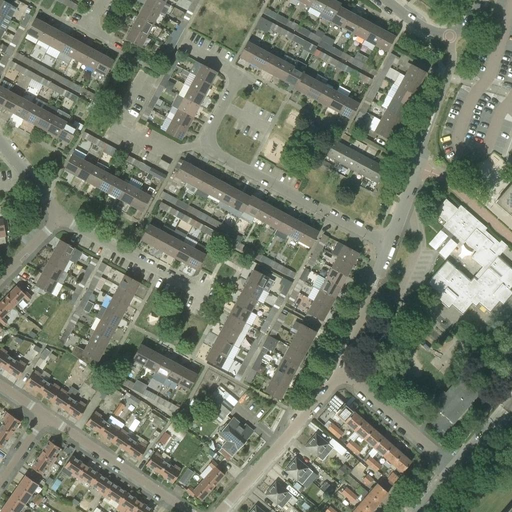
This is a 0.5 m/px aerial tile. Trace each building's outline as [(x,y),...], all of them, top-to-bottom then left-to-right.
[(0,0),(0,14),(5,17),(11,6),(0,0)] [(78,6),(67,0),(65,0),(63,5),(66,6),(68,7),(75,11),(78,6)] [(166,2),(161,0),(146,0),(144,5),(160,14),(166,2)] [(312,0),(309,7),(320,13),(327,0),(312,0)] [(332,0),(327,0),(320,13),(332,19),(340,4),(332,0)] [(196,5),(191,2),(185,14),(190,17),(196,5)] [(339,7),(340,4),(332,19),(331,22),(341,28),(350,12),(339,7)] [(160,14),(144,5),(138,16),(154,25),(160,14)] [(262,14),(273,20),(276,14),(265,8),(262,14)] [(350,12),(341,28),(353,34),(361,19),(350,12)] [(31,16),(28,15),(26,13),(20,25),(25,28),(31,16)] [(190,17),(185,14),(179,25),(184,28),(190,17)] [(273,20),(284,26),(287,20),(276,14),(273,20)] [(154,25),(138,16),(132,28),(148,36),(154,25)] [(260,17),(257,22),(269,29),(272,24),(260,17)] [(26,34),(38,40),(46,24),(35,18),(26,34)] [(361,19),(353,34),(363,40),(372,24),(361,19)] [(284,26),(295,31),(298,26),(287,20),(284,26)] [(46,24),(38,40),(49,46),(57,30),(46,24)] [(281,35),(283,30),(272,24),(269,29),(281,35)] [(372,24),(363,40),(374,46),(383,30),(372,24)] [(19,39),(25,28),(20,25),(14,36),(19,39)] [(184,28),(179,25),(176,31),(173,30),(171,35),(173,36),(178,39),(184,28)] [(295,31),(306,37),(309,32),(298,26),(295,31)] [(141,49),(148,36),(132,28),(125,40),(141,49)] [(57,30),(49,46),(60,52),(68,36),(57,30)] [(292,41),(294,36),(283,30),(281,35),(292,41)] [(395,37),(383,30),(374,46),(386,52),(395,37)] [(320,38),(309,32),(306,37),(318,44),(319,40),(320,38)] [(13,50),(19,39),(14,36),(8,47),(13,50)] [(68,36),(60,52),(71,58),(80,42),(68,36)] [(303,47),(306,42),(294,36),(292,41),(303,47)] [(178,40),(173,37),(167,48),(172,51),(178,40)] [(318,44),(317,46),(328,52),(331,47),(319,40),(318,44)] [(80,42),(71,58),(83,64),(91,49),(80,42)] [(239,57),(250,63),(258,48),(247,42),(239,57)] [(315,50),(316,47),(306,42),(303,47),(314,53),(315,50)] [(7,61),(13,50),(8,47),(2,58),(7,61)] [(328,52),(339,58),(342,53),(331,47),(328,52)] [(166,61),(172,51),(167,48),(161,58),(166,61)] [(261,69),(269,54),(258,48),(250,63),(261,69)] [(91,49),(83,64),(94,70),(102,55),(91,49)] [(324,61),(327,56),(315,50),(314,53),(312,55),(324,61)] [(177,51),(171,62),(176,65),(182,54),(177,51)] [(13,58),(25,64),(28,59),(16,53),(13,58)] [(339,58),(351,64),(353,59),(342,53),(339,58)] [(272,75),(280,60),(269,54),(261,69),(272,75)] [(390,54),(384,65),(389,68),(395,56),(390,54)] [(114,61),(102,55),(94,70),(91,76),(95,78),(98,73),(105,76),(114,61)] [(327,56),(324,61),(335,67),(338,62),(327,56)] [(28,59),(25,64),(37,71),(40,65),(39,65),(40,62),(33,58),(32,61),(28,59)] [(295,59),(292,66),(283,81),(294,87),(303,72),(306,65),(295,59)] [(351,64),(362,70),(365,65),(353,59),(351,64)] [(280,60),(272,75),(283,81),(292,66),(280,60)] [(9,67),(21,73),(24,68),(12,61),(9,67)] [(218,73),(202,65),(195,61),(189,73),(196,76),(211,85),(218,73)] [(170,76),(176,65),(171,62),(165,74),(170,76)] [(338,62),(335,67),(347,73),(349,68),(338,62)] [(49,77),(52,72),(40,65),(37,71),(49,77)] [(376,71),(365,65),(362,70),(373,76),(376,71)] [(383,79),(389,68),(384,65),(378,76),(383,79)] [(411,65),(404,77),(420,85),(426,73),(411,65)] [(33,80),(36,74),(24,68),(21,73),(18,78),(24,81),(27,76),(33,80)] [(349,68),(347,73),(358,79),(360,74),(349,68)] [(61,84),(64,78),(52,72),(49,77),(61,84)] [(294,89),(305,95),(313,79),(302,74),(303,72),(294,87),(295,88),(294,89)] [(36,74),(33,80),(45,86),(48,81),(36,74)] [(164,88),(170,76),(165,74),(161,80),(159,85),(164,88)] [(371,80),(360,74),(358,79),(369,85),(371,80)] [(211,85),(196,76),(193,81),(189,88),(205,96),(211,85)] [(377,90),(383,79),(378,76),(372,87),(377,90)] [(420,85),(404,77),(399,87),(414,96),(420,85)] [(73,90),(76,85),(64,78),(61,84),(73,90)] [(313,79),(305,95),(316,101),(324,85),(313,79)] [(0,83),(0,106),(1,108),(10,92),(13,86),(2,80),(0,83)] [(48,81),(45,86),(57,93),(60,87),(48,81)] [(85,96),(88,91),(76,85),(73,90),(85,96)] [(158,99),(164,88),(159,85),(153,96),(158,99)] [(184,98),(199,107),(205,96),(189,88),(184,85),(179,96),(184,98)] [(324,85),(316,101),(327,107),(335,91),(324,85)] [(338,113),(346,97),(349,92),(338,86),(335,91),(327,107),(338,113)] [(60,87),(57,93),(69,99),(72,94),(60,87)] [(371,101),(377,90),(372,87),(366,98),(371,101)] [(414,96),(399,87),(393,98),(408,107),(414,96)] [(100,98),(88,91),(85,96),(97,103),(100,98)] [(13,114),(21,98),(10,92),(1,108),(13,114)] [(69,99),(77,103),(79,98),(72,94),(69,99)] [(152,110),(158,99),(153,96),(147,107),(152,110)] [(359,104),(346,97),(338,113),(351,120),(359,104)] [(21,98),(13,114),(24,120),(32,104),(21,98)] [(36,98),(32,104),(24,120),(35,126),(43,110),(47,104),(36,98)] [(199,107),(184,98),(178,110),(193,118),(199,107)] [(365,112),(371,101),(366,98),(360,110),(365,112)] [(408,107),(393,98),(387,109),(402,118),(408,107)] [(91,104),(87,102),(85,108),(93,112),(97,103),(93,101),(91,104)] [(146,121),(152,110),(147,107),(140,118),(146,121)] [(402,118),(387,109),(380,121),(396,129),(402,118)] [(43,110),(35,126),(46,132),(54,116),(43,110)] [(193,118),(178,110),(172,121),(187,129),(193,118)] [(359,124),(365,112),(360,110),(354,121),(359,124)] [(54,116),(46,132),(57,138),(66,122),(54,116)] [(181,141),(187,129),(172,121),(166,133),(181,141)] [(390,141),(396,129),(380,121),(374,132),(390,141)] [(74,122),(72,126),(66,122),(57,138),(69,144),(77,129),(80,131),(82,127),(74,122)] [(81,137),(93,143),(95,138),(84,132),(81,137)] [(95,138),(93,143),(104,149),(107,144),(101,141),(95,138)] [(327,156),(339,163),(348,147),(335,141),(327,156)] [(115,156),(118,150),(107,144),(104,149),(101,155),(111,160),(114,155),(115,156)] [(339,163),(352,170),(360,154),(348,147),(339,163)] [(127,162),(129,156),(118,150),(115,156),(127,162)] [(352,170),(364,177),(373,161),(360,154),(352,170)] [(64,170),(75,176),(83,161),(72,155),(64,170)] [(138,168),(141,163),(129,156),(127,162),(138,168)] [(169,164),(160,160),(157,166),(166,171),(169,164)] [(83,161),(75,176),(86,182),(94,167),(83,161)] [(373,161),(364,177),(377,184),(386,168),(385,168),(373,161)] [(175,177),(185,183),(193,167),(183,162),(175,177)] [(149,174),(152,169),(141,163),(138,168),(149,174)] [(94,167),(86,182),(97,189),(106,174),(107,171),(103,169),(101,171),(94,167)] [(193,167),(185,183),(196,189),(204,173),(193,167)] [(152,169),(149,174),(146,179),(151,182),(154,177),(163,181),(166,176),(152,169)] [(204,173),(196,189),(207,195),(216,179),(204,173)] [(106,174),(97,189),(109,195),(117,180),(106,174)] [(218,200),(227,185),(216,179),(207,195),(218,200)] [(117,180),(109,195),(120,201),(128,186),(117,180)] [(511,182),(495,203),(511,217),(511,182)] [(230,206),(238,191),(227,185),(218,200),(230,206)] [(128,186),(120,201),(131,207),(139,192),(128,186)] [(149,190),(146,195),(139,192),(131,207),(142,213),(151,198),(150,198),(153,192),(149,190)] [(241,213),(250,197),(238,191),(230,206),(241,213)] [(162,199),(174,205),(176,200),(165,194),(162,199)] [(243,211),(253,217),(262,202),(251,196),(250,198),(250,197),(241,213),(242,213),(243,211)] [(470,281),(447,260),(446,261),(430,279),(426,283),(433,289),(439,294),(437,296),(436,298),(441,303),(448,309),(451,306),(462,315),(465,312),(472,304),(475,307),(478,304),(489,313),(499,302),(503,306),(511,294),(511,292),(509,290),(510,289),(511,286),(511,270),(498,258),(507,247),(501,241),(499,244),(484,231),(486,228),(460,206),(457,209),(445,199),(434,212),(446,222),(444,224),(445,225),(455,233),(460,238),(458,240),(463,244),(465,242),(476,252),(471,257),(483,267),(474,278),(473,278),(470,281)] [(176,200),(174,205),(185,211),(187,206),(176,200)] [(158,207),(169,214),(172,208),(161,202),(158,207)] [(262,202),(253,217),(265,223),(273,208),(262,202)] [(187,206),(185,211),(196,217),(198,211),(187,206)] [(183,214),(172,208),(169,214),(180,220),(183,214)] [(276,229),(284,214),(273,208),(265,223),(276,229)] [(198,211),(196,217),(207,223),(210,217),(198,211)] [(194,220),(183,214),(180,220),(192,226),(194,220)] [(284,214),(276,229),(287,235),(295,220),(284,214)] [(210,217),(207,223),(218,229),(221,223),(210,217)] [(205,226),(194,220),(192,226),(203,232),(205,226)] [(295,220),(287,235),(298,241),(306,226),(295,220)] [(221,223),(218,229),(228,234),(230,232),(232,229),(221,223)] [(141,240),(152,246),(160,231),(149,225),(141,240)] [(455,233),(445,225),(443,228),(439,231),(440,232),(439,233),(437,235),(429,245),(435,250),(445,259),(457,245),(450,239),(455,233)] [(163,226),(160,231),(152,246),(163,253),(175,232),(163,226)] [(217,233),(205,226),(203,232),(214,238),(217,233)] [(318,232),(306,226),(298,241),(310,247),(318,232)] [(175,232),(163,253),(175,259),(183,243),(186,238),(175,232)] [(242,238),(230,232),(228,234),(224,242),(236,248),(238,243),(239,244),(242,238)] [(323,234),(317,246),(322,248),(328,237),(323,234)] [(60,241),(54,252),(69,260),(75,249),(60,241)] [(183,243),(175,259),(185,264),(193,249),(183,243)] [(193,249),(185,264),(197,271),(209,249),(197,243),(193,249)] [(250,249),(239,244),(238,243),(236,248),(247,254),(250,249)] [(343,245),(337,257),(352,265),(359,254),(343,245)] [(316,260),(322,248),(317,246),(311,257),(316,260)] [(258,260),(261,255),(250,249),(247,254),(258,260)] [(48,264),(63,272),(69,260),(54,252),(48,264)] [(270,266),(272,261),(261,255),(258,260),(270,266)] [(310,271),(316,260),(311,257),(305,268),(310,271)] [(352,265),(337,257),(331,268),(347,276),(352,265)] [(92,258),(86,270),(91,272),(97,261),(92,258)] [(281,272),(284,268),(272,261),(270,266),(281,272)] [(101,262),(95,274),(101,277),(107,266),(101,262)] [(42,275),(57,283),(63,272),(48,264),(42,275)] [(295,274),(284,268),(281,272),(293,279),(295,274)] [(304,282),(310,271),(305,268),(299,279),(304,282)] [(347,276),(331,268),(325,279),(340,287),(347,276)] [(80,281),(85,284),(91,272),(86,270),(85,271),(81,269),(76,278),(80,280),(80,281)] [(254,270),(247,281),(263,290),(269,278),(254,270)] [(89,285),(95,288),(101,277),(95,274),(89,285)] [(51,294),(57,283),(42,275),(35,286),(51,294)] [(125,275),(118,287),(134,295),(140,284),(125,275)] [(285,288),(279,298),(285,301),(291,290),(289,289),(292,283),(282,278),(279,284),(285,288)] [(298,293),(304,282),(299,279),(293,290),(298,293)] [(340,287),(325,279),(319,290),(335,299),(340,287)] [(74,292),(79,295),(85,284),(80,281),(74,292)] [(242,292),(257,301),(263,290),(247,281),(242,292)] [(83,296),(89,300),(95,288),(89,285),(83,296)] [(113,298),(128,306),(134,295),(118,287),(113,298)] [(18,288),(5,300),(14,308),(17,312),(31,298),(25,292),(24,294),(18,288)] [(292,305),(298,293),(293,290),(287,302),(292,305)] [(335,299),(319,290),(313,302),(329,310),(335,299)] [(73,306),(79,295),(74,292),(68,303),(73,306)] [(236,304),(251,312),(257,301),(242,292),(236,304)] [(77,308),(83,311),(89,300),(83,296),(77,308)] [(107,309),(122,317),(128,306),(113,298),(107,309)] [(273,309),(279,312),(285,301),(279,298),(273,309)] [(3,319),(14,308),(5,300),(0,304),(0,322),(4,327),(7,323),(3,319)] [(323,321),(329,310),(313,302),(307,313),(323,321)] [(427,308),(421,302),(418,306),(424,312),(427,308)] [(236,304),(230,315),(245,323),(251,312),(236,304)] [(71,319),(77,322),(83,311),(77,308),(71,319)] [(101,320),(116,328),(122,317),(107,309),(101,320)] [(267,321),(273,323),(279,312),(273,309),(267,321)] [(274,326),(279,328),(286,316),(281,313),(274,326)] [(245,323),(230,315),(224,326),(239,334),(245,323)] [(65,330),(71,333),(77,322),(71,319),(65,330)] [(95,331),(110,339),(116,328),(101,320),(95,331)] [(261,332),(267,335),(273,323),(267,321),(261,332)] [(301,324),(295,335),(311,344),(317,333),(301,324)] [(239,334),(224,326),(218,337),(233,345),(239,334)] [(279,328),(274,326),(268,336),(274,338),(279,328)] [(71,333),(65,330),(59,342),(65,345),(68,338),(71,333)] [(89,342),(104,351),(110,339),(95,331),(89,342)] [(255,343),(261,346),(267,335),(261,332),(255,343)] [(311,344),(295,335),(289,347),(304,355),(311,344)] [(266,340),(263,347),(268,349),(270,351),(274,344),(276,340),(274,339),(274,338),(268,336),(266,340)] [(212,348),(227,357),(233,345),(218,337),(212,348)] [(92,359),(98,362),(104,351),(89,342),(84,351),(76,346),(72,354),(89,366),(92,359)] [(249,354),(254,357),(261,346),(255,343),(252,349),(244,345),(242,350),(249,354)] [(133,360),(144,366),(152,350),(141,344),(133,360)] [(265,354),(268,349),(263,347),(256,358),(262,361),(267,364),(271,357),(265,354)] [(304,355),(289,347),(283,358),(298,366),(304,355)] [(0,348),(0,366),(4,370),(11,359),(6,355),(7,353),(0,348)] [(50,352),(45,348),(39,357),(44,361),(50,352)] [(221,368),(227,357),(212,348),(206,359),(221,368)] [(152,350),(144,366),(155,372),(163,356),(152,350)] [(243,365),(248,368),(254,357),(249,354),(243,365)] [(163,356),(155,372),(166,378),(175,362),(163,356)] [(262,361),(256,358),(250,369),(256,372),(262,361)] [(298,366),(283,358),(277,369),(293,377),(298,366)] [(19,364),(11,359),(4,370),(18,379),(27,367),(20,362),(19,364)] [(175,362),(166,378),(177,384),(186,368),(175,362)] [(242,379),(248,368),(243,365),(237,377),(242,379)] [(197,374),(186,368),(177,384),(189,390),(197,374)] [(250,383),(256,372),(250,369),(244,380),(250,383)] [(293,377),(277,369),(271,380),(287,388),(293,377)] [(38,392),(46,381),(40,377),(41,376),(34,371),(25,383),(38,392)] [(482,389),(463,373),(456,381),(445,393),(443,391),(432,403),(443,412),(441,414),(453,424),(482,389)] [(120,383),(132,389),(134,384),(123,378),(120,383)] [(281,400),(287,388),(271,380),(265,392),(281,400)] [(53,386),(46,381),(38,392),(51,401),(60,388),(54,384),(53,386)] [(143,395),(146,390),(134,384),(132,389),(143,395)] [(72,399),(78,391),(72,386),(67,393),(60,388),(51,401),(65,410),(72,399)] [(221,388),(219,386),(202,407),(221,423),(234,407),(216,393),(221,388)] [(157,396),(146,390),(143,395),(154,401),(157,396)] [(140,401),(129,393),(127,396),(129,398),(134,401),(131,404),(130,406),(135,409),(137,405),(140,401)] [(157,396),(154,401),(166,407),(168,402),(157,396)] [(72,399),(65,410),(78,419),(87,406),(80,402),(79,404),(72,399)] [(180,408),(168,402),(166,407),(177,413),(180,408)] [(113,414),(117,417),(124,406),(120,403),(113,414)] [(335,415),(344,423),(354,412),(344,404),(335,415)] [(86,425),(99,434),(106,423),(100,419),(102,417),(95,412),(86,425)] [(354,431),(363,421),(354,412),(344,423),(354,431)] [(5,422),(1,428),(11,435),(20,422),(7,414),(3,421),(5,422)] [(222,447),(232,456),(253,431),(246,425),(244,427),(233,418),(219,435),(226,441),(222,447)] [(363,440),(373,429),(363,421),(354,431),(363,440)] [(106,423),(99,434),(112,443),(121,430),(115,426),(113,428),(106,423)] [(172,423),(167,430),(177,437),(175,440),(179,443),(186,433),(172,423)] [(331,423),(326,429),(333,435),(335,432),(334,431),(337,428),(331,423)] [(0,447),(2,449),(11,435),(1,428),(0,429),(0,447)] [(335,432),(333,435),(338,439),(343,433),(337,428),(334,431),(335,432)] [(373,448),(382,437),(373,429),(363,440),(373,448)] [(121,430),(112,443),(125,452),(132,441),(136,435),(129,431),(127,434),(121,430)] [(169,436),(165,433),(159,441),(164,444),(169,436)] [(332,439),(328,444),(315,434),(310,440),(327,454),(332,448),(342,456),(346,451),(332,439)] [(382,456),(392,445),(382,437),(373,448),(382,456)] [(350,440),(345,446),(352,451),(354,448),(353,448),(356,445),(350,440)] [(49,441),(40,455),(53,463),(56,459),(54,457),(60,448),(49,441)] [(140,445),(132,441),(125,452),(139,461),(148,448),(141,443),(140,445)] [(324,459),(327,455),(310,441),(305,447),(317,457),(319,455),(324,459)] [(362,450),(356,445),(353,448),(354,448),(352,451),(357,455),(362,450)] [(392,465),(401,454),(392,445),(382,456),(392,465)] [(146,466),(159,474),(166,464),(160,460),(162,458),(155,453),(146,466)] [(411,463),(401,454),(392,465),(402,473),(411,463)] [(31,468),(42,475),(47,467),(50,469),(53,463),(40,455),(31,468)] [(369,456),(364,462),(371,468),(373,465),(372,464),(375,461),(369,456)] [(72,475),(77,478),(85,466),(72,457),(65,467),(73,473),(72,475)] [(295,458),(290,464),(307,479),(310,475),(310,474),(312,472),(295,458)] [(173,484),(182,471),(174,466),(176,463),(170,459),(166,464),(159,474),(173,484)] [(214,469),(204,480),(213,488),(224,475),(218,469),(219,467),(212,461),(209,465),(214,469)] [(373,465),(371,468),(376,472),(381,466),(375,461),(372,464),(373,465)] [(344,463),(342,466),(349,473),(351,470),(344,463)] [(303,483),(307,479),(290,464),(285,471),(301,485),(303,483)] [(91,485),(98,474),(85,466),(77,478),(82,482),(83,480),(91,485)] [(179,479),(185,484),(194,472),(188,467),(179,479)] [(337,471),(342,475),(346,471),(341,467),(337,471)] [(398,478),(392,473),(387,478),(393,483),(398,478)] [(111,483),(98,474),(91,485),(99,490),(98,492),(103,495),(111,483)] [(367,485),(372,480),(367,475),(362,480),(367,485)] [(26,476),(19,486),(31,495),(38,485),(26,476)] [(201,501),(213,488),(204,480),(194,491),(190,487),(186,491),(193,497),(194,495),(201,501)] [(296,481),(292,485),(300,492),(303,487),(296,481)] [(273,485),(270,488),(278,495),(287,503),(291,506),(297,500),(292,496),(290,494),(282,487),(275,482),(273,485)] [(325,482),(320,489),(324,493),(330,486),(325,482)] [(111,498),(119,504),(127,493),(113,484),(105,497),(110,500),(111,498)] [(377,484),(369,493),(379,503),(388,493),(377,484)] [(12,496),(24,504),(31,495),(19,486),(12,496)] [(349,495),(351,492),(346,487),(341,493),(347,498),(350,496),(349,495)] [(287,503),(270,488),(264,495),(277,505),(281,509),(283,507),(287,503)] [(350,496),(347,498),(353,503),(356,499),(358,498),(351,492),(349,495),(350,496)] [(118,511),(132,511),(139,502),(127,493),(119,504),(116,510),(118,511)] [(371,511),(379,503),(369,493),(360,503),(370,511),(371,511)] [(38,494),(35,497),(41,502),(43,498),(38,494)] [(6,506),(14,511),(19,511),(24,504),(12,496),(6,506)] [(40,502),(41,502),(35,497),(32,501),(38,505),(37,506),(44,511),(47,508),(40,502)] [(86,511),(90,502),(82,498),(78,508),(86,511)] [(353,503),(357,507),(352,511),(370,511),(360,503),(356,499),(353,503)] [(301,506),(307,511),(313,511),(317,508),(307,500),(301,506)] [(152,511),(153,511),(139,502),(132,511),(152,511)]
